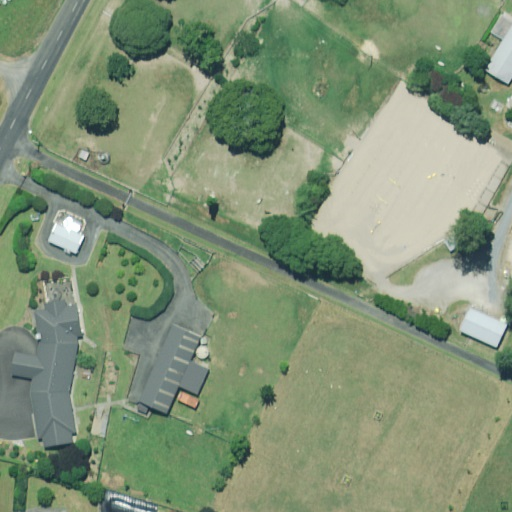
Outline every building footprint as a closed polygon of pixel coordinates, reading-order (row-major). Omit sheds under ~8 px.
[(511,82),(511,19),(505,15),(493,34),(506,42),(488,71),(510,85),(511,82)] [(87,237),(59,225),(51,242),(79,254),(87,237)] [(467,243),(460,234),(446,243),(453,253),(467,243)] [(75,294),(73,281),(61,283),(63,295),(75,294)] [(484,292),(458,283),(455,292),(481,300),(484,292)] [(82,335),(85,335),(81,308),(69,309),(67,300),(46,305),(48,312),(37,313),(40,340),(43,340),(40,357),(18,353),(14,375),(34,380),(40,439),(44,439),(45,448),(75,444),(74,435),(78,435),(72,390),(82,335)] [(504,323),(474,308),(462,331),(499,350),(511,323),(511,319),(507,317),(504,323)] [(202,343),(188,337),(174,331),(143,401),(171,413),(181,391),(182,387),(200,395),(210,371),(193,363),(202,343)]
